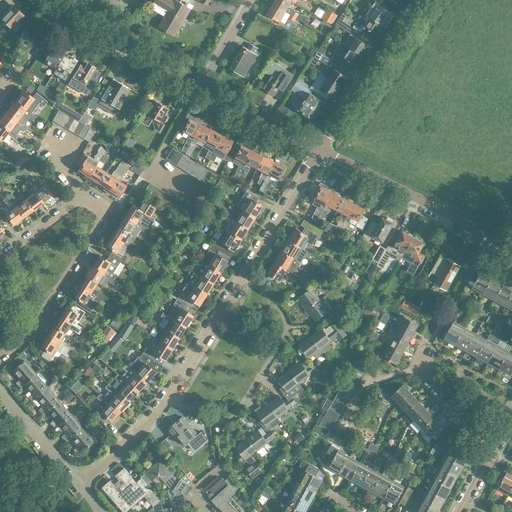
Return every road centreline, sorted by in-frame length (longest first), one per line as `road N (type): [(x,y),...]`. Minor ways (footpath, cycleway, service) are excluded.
road 1 (residential): [(81,489),(165,399),(320,148)]
road 2 (residential): [(0,364),(28,340),(107,216),(82,199),(0,261)]
road 3 (residential): [(511,249),(320,148)]
road 4 (residential): [(320,148),(420,0)]
road 5 (residential): [(198,97),(60,11)]
road 6 (residential): [(320,148),(198,97)]
road 7 (residential): [(493,445),(420,374),(433,350)]
road 8 (tertiary): [(81,489),(0,393)]
